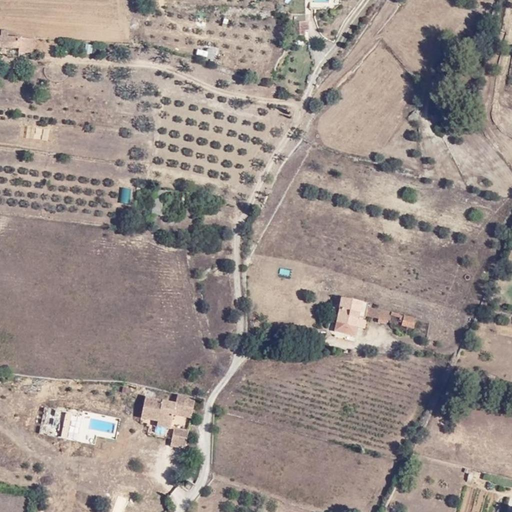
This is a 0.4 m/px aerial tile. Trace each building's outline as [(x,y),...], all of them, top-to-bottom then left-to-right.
[(308,33),(307,23),(305,23),(296,23),(297,37),(304,37),(304,33),(308,33)] [(33,56),(33,41),(8,40),(8,34),(0,34),(0,50),(17,51),(17,56),(33,56)] [(196,48),(194,56),(213,60),(215,52),(196,48)] [(164,218),(164,192),(154,190),(154,217),(164,218)] [(365,303),(344,298),(338,322),(361,328),(365,329),(368,315),(367,315),(368,308),(364,307),(365,303)] [(393,316),(393,313),(368,308),(367,315),(368,315),(392,320),(393,316)] [(416,329),(418,319),(402,315),(402,317),(401,323),(404,323),(404,326),(416,329)] [(335,332),(358,338),(361,328),(338,322),(335,332)] [(175,417),(176,413),(177,409),(194,413),(197,400),(180,396),(178,403),(148,397),(144,416),(161,420),(160,425),(176,428),(173,446),(188,449),(191,430),(173,426),(175,417)] [(60,437),(93,443),(94,434),(114,437),(117,419),(54,408),(52,422),(43,420),(42,426),(61,429),(60,437)]
